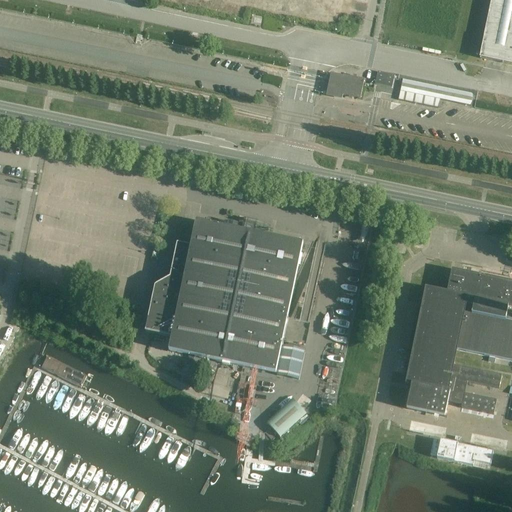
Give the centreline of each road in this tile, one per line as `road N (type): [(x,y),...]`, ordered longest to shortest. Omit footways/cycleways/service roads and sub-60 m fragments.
road 1 (tertiary): [(288,169),(0,109)]
road 2 (tertiary): [(511,216),(288,169)]
road 3 (unclassified): [(288,169),(310,47)]
